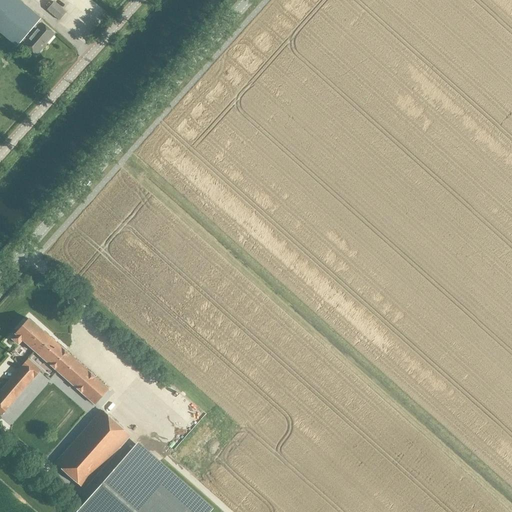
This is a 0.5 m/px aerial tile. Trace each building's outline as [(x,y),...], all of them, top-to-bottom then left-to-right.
[(0,0),(0,30),(17,46),(22,39),(25,42),(24,44),(36,54),(54,34),(42,23),(41,24),(38,22),(41,19),(19,0),(0,0)] [(66,12),(54,2),(47,10),(59,20),(66,12)] [(94,405),(107,390),(28,320),(11,339),(18,345),(21,341),(94,405)] [(0,415),(1,416),(41,371),(29,360),(0,392),(0,415)] [(84,488),(129,436),(101,411),(55,463),(84,488)] [(90,496),(75,511),(210,511),(213,509),(159,461),(138,442),(90,496)]
